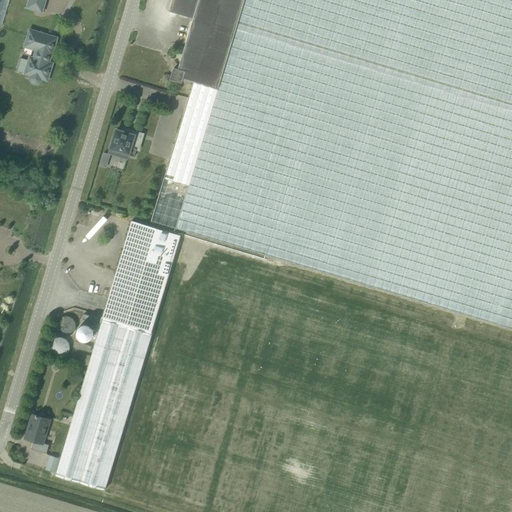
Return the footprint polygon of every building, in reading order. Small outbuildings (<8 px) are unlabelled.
[(28,0),(26,8),(42,12),(45,0),(28,0)] [(511,0),(242,0),(216,89),(188,185),(163,178),(151,220),(511,328),(511,0)] [(192,82),(216,89),(242,0),(171,0),(168,11),(192,18),(177,69),(173,68),(169,79),(180,82),(181,78),(192,82)] [(57,38),(29,29),(24,46),(35,50),(33,58),(29,56),(24,74),(30,75),(30,76),(29,79),(30,81),(31,83),(34,84),(36,84),(38,83),(40,82),(41,80),(41,79),(47,81),(52,63),(47,62),(49,54),(52,55),(57,38)] [(192,82),(163,178),(188,185),(216,89),(192,82)] [(136,150),(138,150),(143,134),(133,131),(132,133),(124,130),(124,132),(116,130),(110,148),(121,151),(120,152),(134,157),(136,150)] [(131,220),(102,319),(151,333),(180,235),(131,220)] [(97,324),(99,318),(84,314),(82,319),(97,324)] [(56,472),(55,474),(104,489),(151,333),(102,319),(60,457),(56,472)] [(75,341),(74,347),(90,351),(91,346),(75,341)] [(31,448),(46,453),(49,444),(43,443),(50,419),(44,418),(45,416),(44,414),(40,412),(38,414),(38,415),(32,414),(25,438),(33,441),(31,448)]
